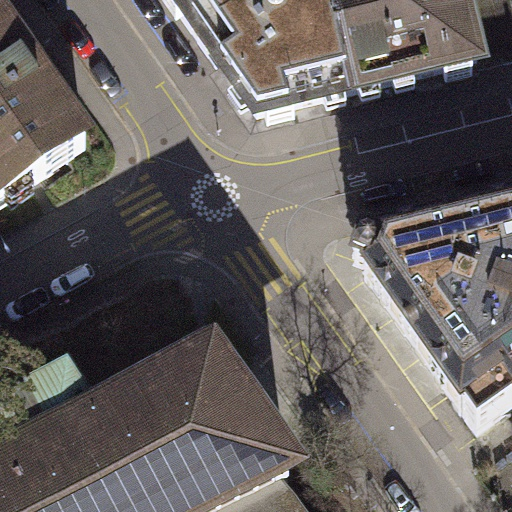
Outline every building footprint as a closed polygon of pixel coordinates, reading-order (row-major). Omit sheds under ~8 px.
[(167,0),(256,126),(349,101),(324,0),(167,0)] [(458,0),(324,0),(349,101),(476,70),(458,0)] [(458,0),(476,70),(507,62),(491,0),(458,0)] [(511,0),(491,0),(507,62),(511,61),(511,0)] [(0,26),(0,211),(87,151),(0,26)] [(511,215),(364,250),(356,273),(478,437),(511,412),(511,215)] [(0,511),(234,511),(277,489),(291,481),(244,416),(211,371),(97,434),(68,387),(0,423),(0,511)] [(293,511),(277,489),(234,511),(293,511)]
